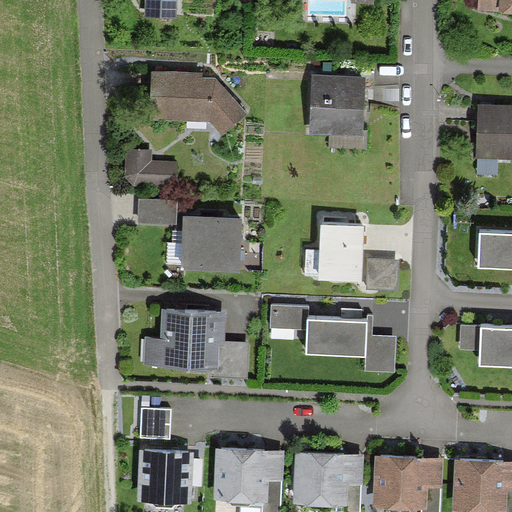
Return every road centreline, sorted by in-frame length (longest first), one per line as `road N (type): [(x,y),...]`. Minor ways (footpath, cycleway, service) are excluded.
road 1 (residential): [(419,0),(418,421)]
road 2 (residential): [(88,0),(104,383)]
road 3 (track): [(104,383),(111,511)]
